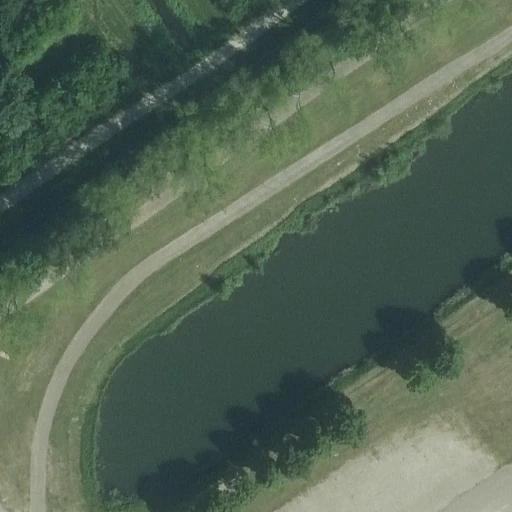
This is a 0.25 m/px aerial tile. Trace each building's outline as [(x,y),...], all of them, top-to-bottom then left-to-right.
[(444,388),(455,405),(481,388),(470,371),(444,388)] [(511,393),(487,395),(489,432),(511,430),(511,393)] [(463,431),(454,411),(445,414),(437,396),(425,401),(441,440),(463,431)] [(360,445),(366,454),(353,462),(364,481),(397,461),(380,433),(360,445)] [(305,484),(311,495),(338,481),(332,470),(305,484)]
